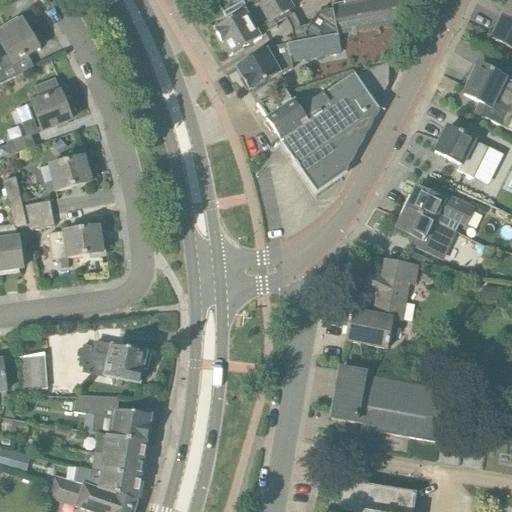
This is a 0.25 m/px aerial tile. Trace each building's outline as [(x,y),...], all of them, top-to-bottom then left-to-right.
[(287,0),(267,0),(264,3),(275,21),(293,10),(287,0)] [(302,27),(306,51),(338,46),(337,36),(412,23),(407,0),(342,0),(344,4),(330,7),(331,11),(318,14),(310,25),(302,27)] [(511,0),(503,19),(511,23),(511,0)] [(261,29),(275,21),(264,3),(244,14),(241,8),(228,15),(229,16),(226,18),(229,23),(214,31),(230,58),(266,37),(261,29)] [(511,23),(503,19),(492,41),(511,51),(511,23)] [(0,85),(34,70),(27,56),(39,50),(22,22),(10,29),(7,26),(0,30),(0,69),(1,71),(0,71),(0,85)] [(237,70),(249,93),(279,76),(280,77),(292,70),(291,64),(306,60),(304,42),(272,49),(237,70)] [(479,66),(464,97),(480,105),(475,115),(485,120),(506,131),(511,120),(511,83),(506,80),(479,66)] [(282,144),(316,194),(345,174),(379,111),(353,74),(321,95),(330,108),(280,143),(281,145),(282,144)] [(60,94),(54,82),(34,90),(38,99),(28,104),(29,105),(25,107),(31,121),(21,125),(26,137),(6,144),(10,157),(34,148),(31,137),(42,132),(42,133),(72,121),(61,94),(60,94)] [(280,143),(330,108),(321,95),(298,110),(284,89),(257,107),(280,143)] [(457,171),(473,179),(488,150),(474,143),(447,129),(435,154),(459,167),(457,171)] [(67,148),(59,140),(52,146),(59,155),(67,148)] [(49,167),(56,193),(90,185),(83,159),(49,167)] [(0,227),(0,273),(23,270),(19,239),(17,239),(15,230),(26,227),(25,220),(22,208),(15,179),(2,182),(13,226),(0,227)] [(417,190),(407,211),(433,223),(438,213),(447,217),(455,202),(436,193),(434,198),(417,190)] [(49,202),(22,208),(25,220),(52,215),(49,202)] [(433,223),(407,211),(397,231),(415,240),(413,244),(431,253),(432,251),(443,256),(449,243),(439,238),(444,228),(433,223)] [(54,228),(52,215),(25,220),(26,227),(27,233),(54,228)] [(49,235),(52,262),(59,260),(67,259),(102,255),(98,228),(49,235)] [(433,263),(409,252),(404,261),(431,267),(433,263)] [(69,269),(67,259),(59,260),(60,270),(69,269)] [(379,294),(375,314),(402,318),(408,286),(414,287),(417,267),(385,261),(381,279),(369,274),(364,287),(379,294)] [(487,275),(479,272),(477,277),(484,281),(487,275)] [(498,290),(483,287),(480,301),(495,304),(498,290)] [(402,318),(375,314),(374,318),(351,313),(350,319),(349,319),(345,343),(387,350),(392,321),(401,323),(402,318)] [(84,369),(83,374),(112,380),(123,382),(139,386),(142,371),(148,372),(151,357),(95,345),(94,349),(84,347),(79,368),(84,369)] [(19,359),(22,393),(46,391),(43,354),(19,359)] [(355,426),(355,425),(368,427),(366,440),(377,442),(379,435),(441,445),(450,391),(363,377),(364,375),(340,370),(331,421),(355,426)] [(121,389),(123,382),(112,380),(111,387),(121,389)] [(90,435),(96,436),(147,444),(151,418),(117,413),(118,399),(76,397),(73,414),(93,417),(90,435)] [(18,410),(6,408),(4,418),(15,420),(18,410)] [(96,436),(93,454),(95,455),(103,456),(144,463),(147,444),(96,436)] [(0,466),(18,471),(22,456),(0,450),(0,466)] [(93,454),(90,472),(92,472),(141,480),(144,463),(103,456),(95,455),(93,454)] [(88,487),(87,487),(137,504),(141,480),(92,472),(90,472),(88,487)] [(134,511),(137,504),(87,487),(53,476),(47,499),(51,500),(84,511),(134,511)] [(344,483),(340,511),(349,511),(413,511),(416,495),(344,483)]
